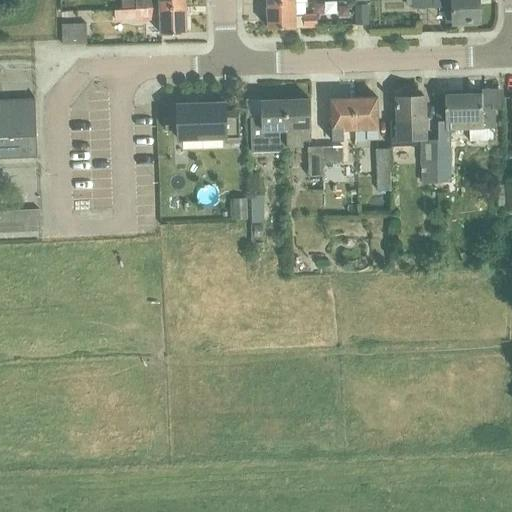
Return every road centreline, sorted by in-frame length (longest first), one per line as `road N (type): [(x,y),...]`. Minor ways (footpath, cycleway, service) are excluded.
road 1 (residential): [(225,65),(511,59)]
road 2 (residential): [(84,70),(225,65)]
